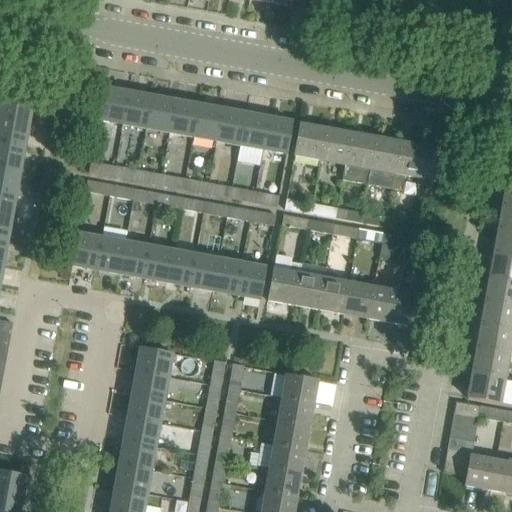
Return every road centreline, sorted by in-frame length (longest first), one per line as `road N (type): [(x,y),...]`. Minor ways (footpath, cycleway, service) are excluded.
road 1 (residential): [(511,103),(0,10)]
road 2 (residential): [(408,511),(432,371),(360,360),(337,504)]
road 3 (unclassified): [(7,442),(79,455),(103,306),(34,293)]
road 4 (unknown): [(432,371),(487,99)]
road 5 (unclassified): [(34,293),(7,442)]
